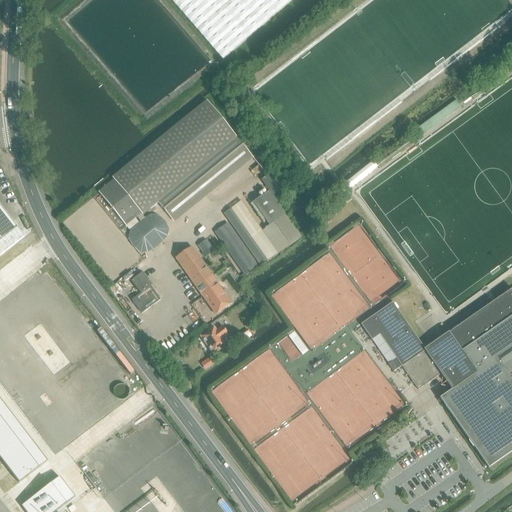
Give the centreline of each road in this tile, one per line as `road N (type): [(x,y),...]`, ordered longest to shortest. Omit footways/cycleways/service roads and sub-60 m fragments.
road 1 (tertiary): [(256,511),(63,253),(40,210),(16,125)]
road 2 (tertiary): [(16,125),(17,0)]
